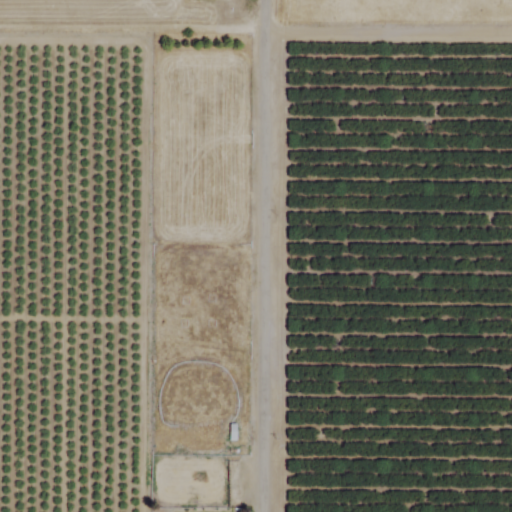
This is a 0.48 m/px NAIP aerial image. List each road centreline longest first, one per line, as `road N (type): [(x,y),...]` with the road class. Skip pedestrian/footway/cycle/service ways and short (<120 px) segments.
road 1 (residential): [(267,0),(263,511)]
road 2 (track): [(267,34),(511,33)]
